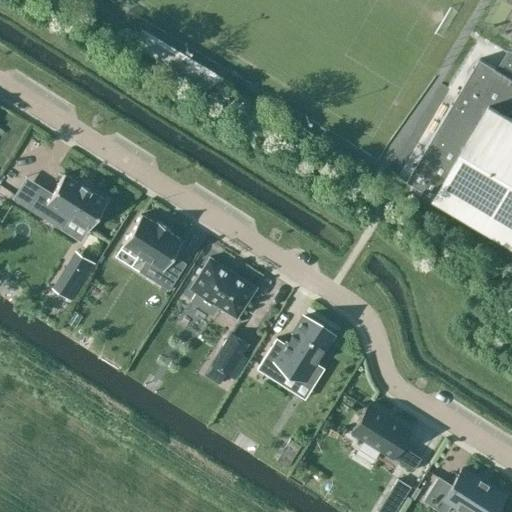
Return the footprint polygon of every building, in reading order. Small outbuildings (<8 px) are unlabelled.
[(149,23),(139,41),(216,81),(225,63),(149,23)] [(511,76),(480,58),(407,181),(446,205),(511,243),(511,76)] [(88,228),(106,200),(89,190),(90,188),(81,183),(81,184),(64,174),(51,193),(39,185),(28,203),(62,224),(68,215),(88,228)] [(185,262),(172,254),(181,240),(167,231),(169,228),(156,220),(154,223),(140,214),(122,242),(162,268),(154,281),(168,289),(185,262)] [(254,286),(209,257),(190,287),(196,291),(190,300),(212,314),(218,305),(235,316),(254,286)] [(72,262),(55,289),(71,299),(88,272),(72,262)] [(286,343),(276,337),(256,367),(276,380),(285,366),(313,384),(323,367),(314,361),(332,333),(303,315),(286,343)] [(231,333),(211,363),(233,378),(247,358),(241,354),(248,344),(231,333)] [(401,444),(410,430),(367,403),(350,430),(413,470),(421,457),(401,444)] [(451,484),(437,476),(422,499),(442,511),(444,511),(450,503),(464,511),(469,511),(471,510),(473,511),(492,511),(504,494),(487,484),(488,483),(487,482),(486,483),(479,479),(480,478),(479,477),(478,478),(462,467),(451,484)] [(390,487),(378,505),(388,511),(392,511),(403,495),(390,487)]
